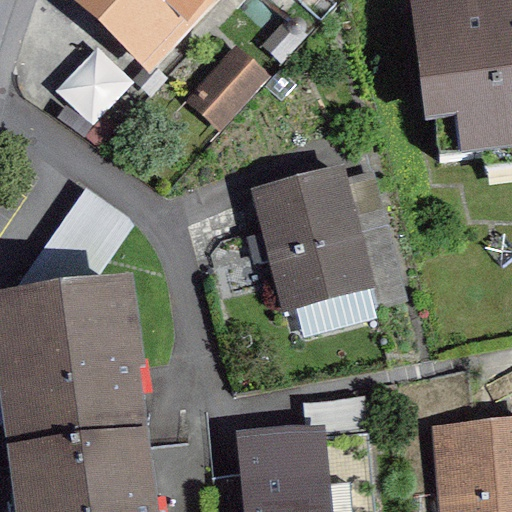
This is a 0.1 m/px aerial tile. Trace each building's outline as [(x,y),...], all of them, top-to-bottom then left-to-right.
[(68,0),(148,71),(213,0),(68,0)] [(511,1),(407,18),(425,134),(461,128),(467,168),(511,161),(511,1)] [(237,55),(197,100),(223,124),(263,79),(237,55)] [(337,179),(250,201),(278,313),(365,290),(337,179)] [(125,295),(0,311),(0,327),(25,511),(154,511),(154,505),(149,506),(134,395),(139,395),(125,295)] [(511,511),(511,425),(439,432),(443,474),(456,473),(458,493),(445,494),(445,511),(511,511)] [(375,511),(369,434),(250,444),(253,485),(214,488),(215,511),(375,511)]
